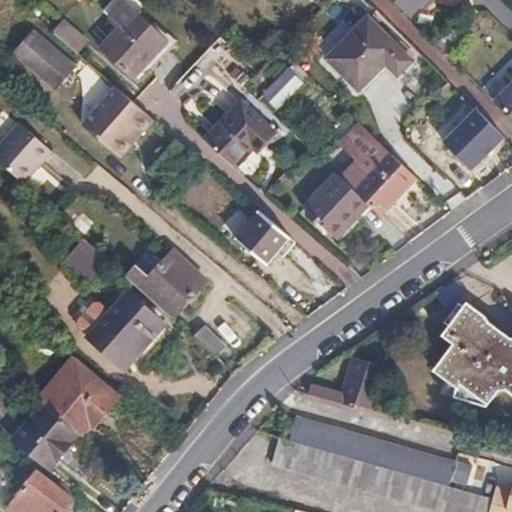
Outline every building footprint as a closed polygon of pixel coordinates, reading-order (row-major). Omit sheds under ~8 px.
[(93,0),(69,0),(68,1),(81,13),(93,0)] [(391,0),(410,18),(427,0),(391,0)] [(132,78),(164,41),(130,12),(97,49),(132,78)] [(412,64),(360,16),(322,54),(362,91),(384,68),(399,81),(405,74),(412,64)] [(58,17),(47,29),(72,51),(82,37),(58,17)] [(459,26),(441,44),(455,58),(472,39),(459,26)] [(68,62),(27,30),(9,51),(52,84),(68,62)] [(259,91),(273,105),(308,70),(293,56),(259,91)] [(511,76),(489,98),(511,121),(511,76)] [(134,131),(148,116),(132,102),(110,83),(77,120),(111,150),(130,128),(134,131)] [(308,84),(277,113),(297,135),(328,106),(308,84)] [(203,141),(237,170),(270,133),(236,103),(203,141)] [(506,140),(476,112),(442,145),(472,173),(506,140)] [(17,119),(0,137),(0,161),(19,179),(49,148),(17,119)] [(375,212),(412,172),(358,119),(336,139),(354,156),(335,174),(367,204),(375,212)] [(115,154),(134,131),(130,128),(111,150),(115,154)] [(336,239),(367,204),(335,174),(333,173),(302,209),(336,239)] [(265,264),(289,238),(258,211),(235,239),(265,264)] [(65,265),(98,286),(115,260),(82,239),(65,265)] [(172,316),(206,280),(169,248),(136,284),(172,316)] [(125,368),(164,324),(129,291),(88,334),(125,368)] [(484,316),(466,304),(444,336),(454,344),(434,371),(458,388),(455,396),(488,407),(498,392),(506,389),(511,392),(511,339),(510,340),(489,324),(484,316)] [(220,359),(231,345),(205,325),(194,340),(220,359)] [(370,411),(381,368),(367,364),(358,397),(312,385),(309,395),(355,409),(356,407),(370,411)] [(81,433),(83,435),(91,425),(95,424),(117,397),(94,378),(60,416),(81,433)] [(13,441),(50,470),(81,433),(60,416),(44,403),(13,441)] [(445,484),(451,461),(294,418),(288,440),(445,484)] [(288,440),(278,437),(271,464),(444,511),(485,511),(488,496),(445,484),(288,440)] [(58,511),(71,497),(36,469),(7,505),(14,511),(58,511)] [(511,480),(509,479),(506,491),(489,487),(488,496),(485,511),(500,511),(501,509),(511,511),(511,480)]
